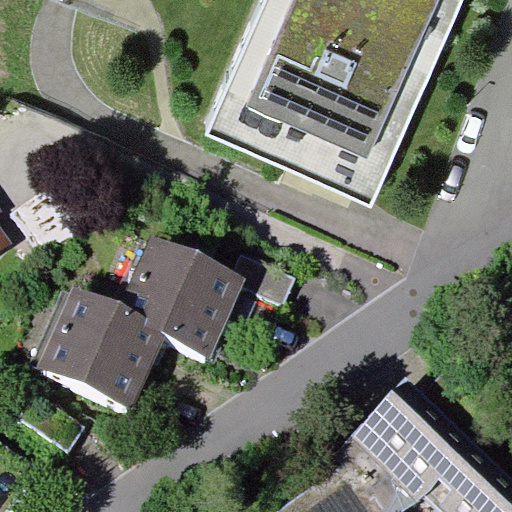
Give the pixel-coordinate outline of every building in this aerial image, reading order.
[(473,0),(276,0),(222,122),(386,194),(473,0)] [(73,181),(9,220),(37,265),(100,227),(73,181)] [(0,220),(0,267),(21,254),(0,220)] [(121,242),(94,307),(171,338),(224,361),(251,296),(234,289),(121,242)] [(298,284),(245,262),(234,289),(251,296),(287,311),(298,284)] [(94,307),(75,299),(42,381),(137,420),(171,338),(94,307)] [(511,511),(511,478),(420,395),(283,511),(420,511),(422,511),(511,511)]
